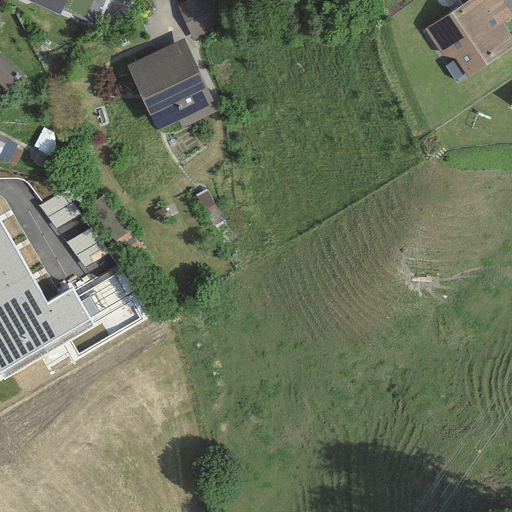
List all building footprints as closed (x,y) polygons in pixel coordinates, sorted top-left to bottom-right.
[(67,0),(28,0),(61,14),(67,0)] [(75,0),(71,12),(97,21),(105,0),(75,0)] [(208,0),(194,0),(179,7),(195,39),(221,27),(208,0)] [(467,0),(423,32),(445,62),(456,62),(468,79),(511,47),(511,42),(501,27),(511,18),(511,16),(500,0),(467,0)] [(213,111),(183,41),(127,65),(155,129),(173,122),(176,128),(213,111)] [(22,74),(0,56),(0,83),(8,90),(22,74)] [(0,218),(0,367),(2,371),(91,319),(73,287),(49,301),(0,218)]
